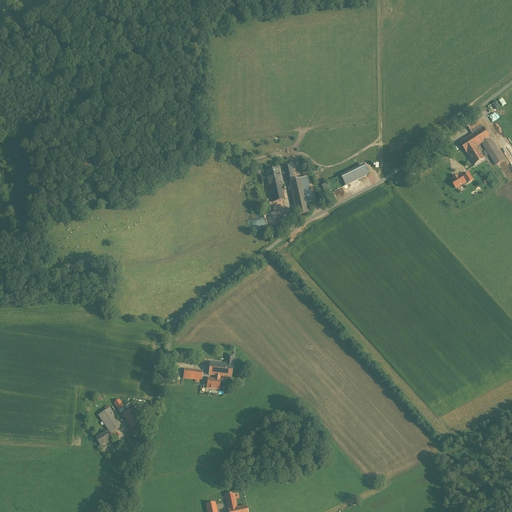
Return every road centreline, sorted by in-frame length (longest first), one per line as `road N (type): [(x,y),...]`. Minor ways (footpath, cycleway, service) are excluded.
road 1 (unclassified): [(111,511),(177,320),(309,220),(381,182),(511,80)]
road 2 (track): [(0,2),(25,40),(32,71),(48,82),(142,54),(154,18),(193,0)]
road 3 (track): [(381,182),(379,0)]
